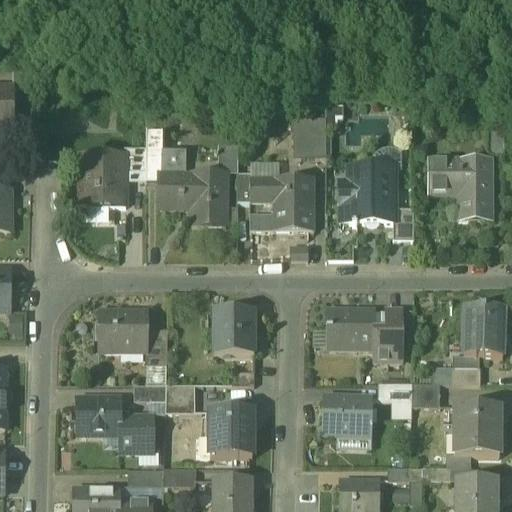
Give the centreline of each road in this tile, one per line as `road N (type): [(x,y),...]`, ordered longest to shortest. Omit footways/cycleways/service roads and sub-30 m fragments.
road 1 (residential): [(44,282),(291,282)]
road 2 (residential): [(39,511),(44,282)]
road 3 (residential): [(291,282),(287,511)]
road 4 (residential): [(291,282),(511,282)]
